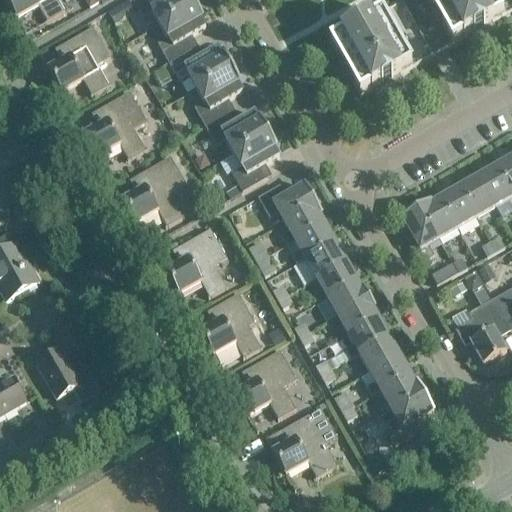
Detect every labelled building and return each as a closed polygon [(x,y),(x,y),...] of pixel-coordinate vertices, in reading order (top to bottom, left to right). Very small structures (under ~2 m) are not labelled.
[(2,0),(16,23),(37,11),(46,27),(65,16),(56,0),(2,0)] [(99,5),(96,0),(81,0),(88,11),(99,5)] [(135,0),(131,3),(142,21),(151,15),(159,29),(194,9),(188,0),(135,0)] [(511,1),(511,0),(409,0),(408,1),(439,56),(467,40),(470,46),(494,33),(490,27),(511,14),(511,1)] [(439,56),(408,1),(330,45),(360,100),(375,92),(378,98),(402,85),(398,79),(439,56)] [(159,29),(167,42),(157,47),(168,67),(191,54),(185,43),(205,32),(201,25),(202,24),(194,9),(159,29)] [(90,101),(110,90),(98,69),(110,62),(92,32),(54,54),(61,66),(47,74),(61,97),(81,85),(90,101)] [(191,54),(168,67),(159,72),(165,83),(174,78),(178,85),(189,79),(197,93),(231,74),(222,60),(221,60),(217,53),(197,64),(191,54)] [(231,74),(197,93),(205,106),(196,112),(207,130),(228,119),(222,108),(242,97),(238,89),(239,89),(231,74)] [(143,82),(133,88),(137,94),(144,96),(150,93),(143,82)] [(98,131),(84,139),(97,162),(118,150),(127,166),(147,155),(135,134),(146,127),(129,97),(91,118),(98,131)] [(217,148),(223,145),(232,159),(267,139),(259,124),(258,125),(254,118),(234,129),(228,119),(207,130),(217,148)] [(232,159),(239,172),(230,177),(237,189),(242,197),(271,180),(264,169),(279,161),(275,154),(276,153),(267,139),(232,159)] [(204,158),(194,163),(200,174),(210,168),(204,158)] [(511,161),(496,171),(511,198),(511,161)] [(186,190),(170,162),(129,185),(136,197),(122,205),(135,228),(156,217),(165,232),(184,221),(172,199),(186,190)] [(511,202),(511,198),(496,171),(477,181),(495,212),(511,202)] [(495,212),(477,181),(458,192),(476,223),(495,212)] [(237,189),(225,196),(230,204),(242,197),(237,189)] [(283,228),(315,209),(304,190),(285,201),(279,190),(257,203),(269,223),(278,218),(283,228)] [(201,191),(192,195),(198,209),(207,204),(201,191)] [(476,223),(458,192),(440,203),(457,233),(476,223)] [(430,207),(420,212),(439,244),(457,233),(440,203),(430,208),(430,207)] [(315,209),(283,228),(289,237),(280,242),(285,251),(293,247),(325,229),(319,219),(320,219),(315,209)] [(439,244),(420,212),(401,223),(414,246),(408,250),(419,268),(433,260),(428,250),(439,244)] [(325,229),(293,247),(299,256),(290,261),(295,270),(304,266),(335,248),(325,229)] [(199,287),(200,289),(208,303),(227,292),(215,270),(227,263),(210,234),(172,256),(179,268),(165,276),(178,299),(199,287)] [(498,241),(489,246),(495,256),(504,251),(498,241)] [(495,256),(489,246),(480,251),(486,262),(495,256)] [(257,268),(268,261),(260,247),(248,253),(257,268)] [(0,308),(27,294),(28,296),(41,289),(31,272),(29,273),(15,248),(0,256),(0,294),(6,305),(0,307),(0,308)] [(346,266),(335,248),(304,266),(314,284),(346,266)] [(268,261),(257,268),(264,281),(276,275),(268,261)] [(461,263),(452,268),(458,278),(467,273),(461,263)] [(346,266),(314,284),(325,303),(357,285),(346,266)] [(458,278),(452,268),(430,280),(436,291),(458,278)] [(495,282),(488,269),(477,275),(484,288),(495,282)] [(470,297),(482,290),(475,279),(464,286),(470,297)] [(357,285),(325,303),(336,322),(368,303),(363,294),(362,294),(357,285)] [(278,305),(288,300),(282,290),(272,296),(278,305)] [(511,292),(492,304),(510,336),(511,334),(511,292)] [(200,337),(213,360),(234,348),(242,364),(262,353),(249,331),(254,328),(238,299),(206,317),(213,329),(200,337)] [(288,300),(278,305),(282,313),(292,308),(288,300)] [(374,313),(368,303),(336,322),(347,340),(378,323),(373,313),(374,313)] [(510,336),(492,304),(467,318),(470,324),(454,333),(465,353),(471,349),(483,369),(506,356),(498,343),(510,336)] [(378,323),(347,340),(352,350),(344,355),(349,364),(357,359),(389,341),(378,323)] [(299,343),(309,337),(304,328),(293,334),(299,343)] [(267,339),(274,350),(287,343),(281,331),(267,339)] [(314,345),(309,337),(299,343),(304,351),(314,345)] [(399,360),(389,341),(357,359),(368,378),(399,360)] [(66,365),(60,354),(35,368),(56,404),(72,394),(80,408),(100,396),(79,359),(66,365)] [(279,356),(241,378),(248,390),(234,398),(247,421),(268,409),(277,425),(296,414),(284,392),(296,385),(279,356)] [(399,360),(368,378),(360,382),(371,401),(379,396),(410,379),(399,360)] [(320,381),(330,375),(325,365),(315,371),(320,381)] [(335,383),(330,375),(320,381),(325,389),(335,383)] [(415,388),(410,379),(379,396),(390,415),(422,397),(417,387),(415,388)] [(11,382),(0,388),(0,421),(26,407),(11,382)] [(341,418),(352,412),(354,411),(345,397),(333,404),(341,418)] [(422,397),(390,415),(395,425),(387,430),(392,439),(388,441),(395,452),(420,437),(414,427),(433,416),(422,397)] [(357,421),(352,412),(341,418),(346,427),(357,421)] [(320,413),(279,437),(265,444),(285,480),(306,468),(315,484),(338,471),(326,449),(337,443),(320,413)] [(59,446),(51,433),(40,440),(48,452),(59,446)] [(368,465),(375,477),(388,469),(382,457),(368,465)]
